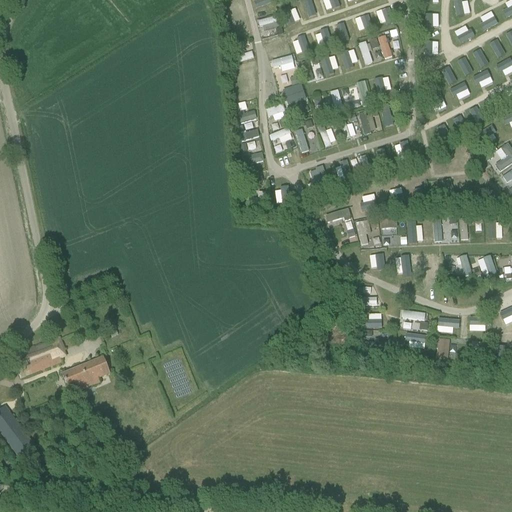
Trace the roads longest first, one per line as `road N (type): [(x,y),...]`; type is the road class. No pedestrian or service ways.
road 1 (unclassified): [(0,357),(46,306),(0,62)]
road 2 (track): [(0,489),(218,511)]
